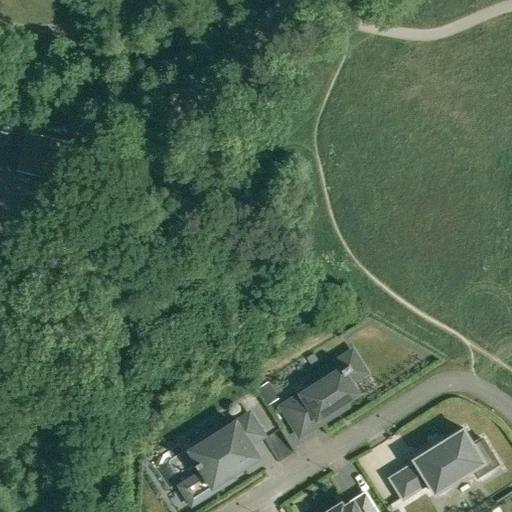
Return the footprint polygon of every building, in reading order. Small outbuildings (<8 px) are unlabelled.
[(63,182),(73,141),(27,131),(17,171),(63,182)] [(283,406),(299,431),(301,434),(335,413),(332,409),(357,393),(350,382),(365,372),(353,351),(311,377),(316,385),(283,406)] [(267,405),(279,398),(269,382),(257,389),(267,405)] [(196,478),(205,493),(206,494),(233,477),(231,474),(246,464),(258,456),(250,444),(249,443),(262,435),(263,434),(250,414),(193,450),(200,462),(197,463),(199,466),(202,465),(205,471),(195,477),(196,478)] [(429,482),(436,493),(474,470),(478,476),(498,464),(482,438),(474,444),(464,428),(415,459),(416,462),(391,478),(403,498),(429,482)] [(375,511),(374,508),(367,511),(359,511),(353,503),(344,508),(342,505),(336,508),(335,508),(334,508),(335,510),(331,511),(375,511)]
